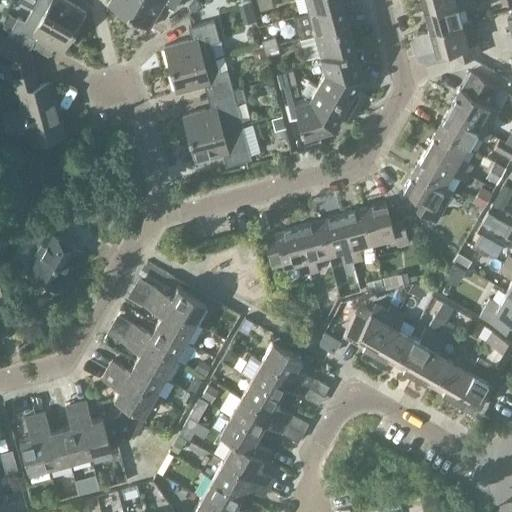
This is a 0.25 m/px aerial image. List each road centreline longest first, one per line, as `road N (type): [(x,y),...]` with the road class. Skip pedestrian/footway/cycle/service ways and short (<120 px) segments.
road 1 (residential): [(163,217),(359,163),(403,87),(379,0)]
road 2 (residential): [(299,511),(313,477),(309,463),(352,389),(501,470)]
road 3 (residential): [(0,379),(61,363),(142,223),(163,217)]
road 4 (residential): [(163,217),(128,86),(101,93)]
